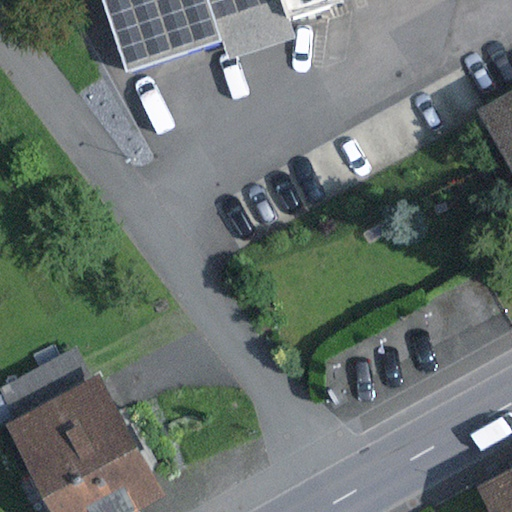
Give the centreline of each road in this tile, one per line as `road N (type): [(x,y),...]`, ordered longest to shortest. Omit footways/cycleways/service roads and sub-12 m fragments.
road 1 (residential): [(350,493),(0,10)]
road 2 (primary): [(511,404),(350,493)]
